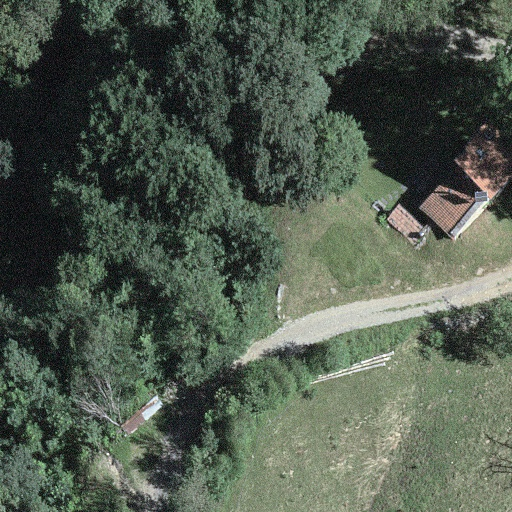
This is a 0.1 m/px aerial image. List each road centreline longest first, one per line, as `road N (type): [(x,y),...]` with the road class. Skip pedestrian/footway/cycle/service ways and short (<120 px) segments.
road 1 (track): [(0,192),(212,109),(361,32),(408,31),(511,53)]
road 2 (track): [(511,300),(327,334),(253,363),(157,442),(123,511)]
